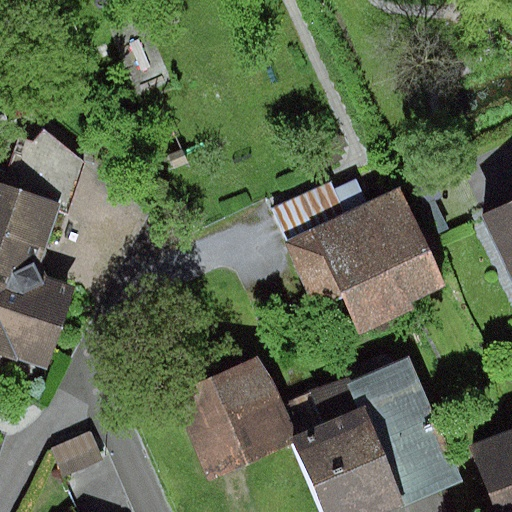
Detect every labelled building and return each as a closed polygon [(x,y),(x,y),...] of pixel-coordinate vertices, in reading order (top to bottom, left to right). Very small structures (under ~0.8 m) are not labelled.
[(71,158),(0,134),(0,356),(37,369),(63,291),(30,280),(71,158)] [(511,204),(474,222),(511,305),(511,204)] [(384,210),(316,241),(355,325),(423,294),(384,210)] [(368,422),(306,446),(332,511),(368,511),(455,477),(410,365),(354,387),(368,422)] [(243,369),(177,400),(212,476),(278,445),(243,369)] [(511,511),(511,433),(469,448),(492,511),(511,511)]
